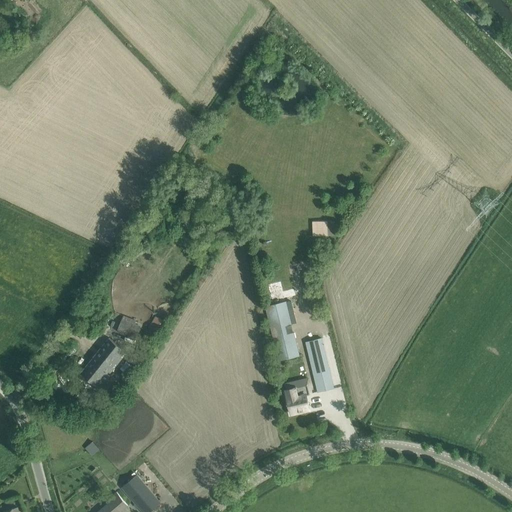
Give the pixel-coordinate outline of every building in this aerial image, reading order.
[(336,235),(336,222),(327,222),(328,235),(336,235)] [(172,281),(188,258),(178,251),(162,274),(172,281)] [(265,306),(278,361),(298,356),(285,301),(265,306)] [(123,315),(117,332),(135,339),(140,326),(138,325),(139,322),(123,315)] [(164,322),(154,316),(146,331),(155,337),(164,322)] [(106,373),(108,375),(127,352),(109,338),(80,373),(96,385),(106,373)] [(318,392),(334,388),(322,338),(306,342),(318,392)] [(126,361),(120,369),(129,376),(135,368),(126,361)] [(309,394),(307,385),(285,390),(291,414),(300,412),(299,409),(309,407),(306,395),(309,394)] [(92,442),(85,448),(92,456),(99,449),(92,442)] [(149,511),(160,503),(136,475),(121,488),(142,511),(149,511)] [(119,511),(128,505),(117,492),(108,499),(110,502),(97,511),(119,511)]
